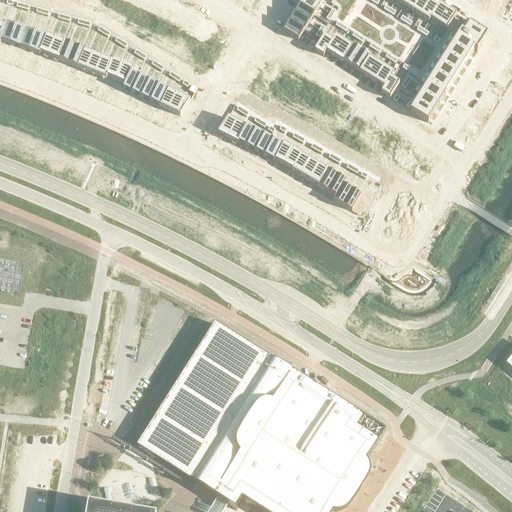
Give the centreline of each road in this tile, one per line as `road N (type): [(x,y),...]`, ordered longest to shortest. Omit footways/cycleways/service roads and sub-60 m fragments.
road 1 (residential): [(189,149),(380,260),(404,256),(427,238),(469,165)]
road 2 (unclassified): [(391,392),(224,288),(115,232)]
road 3 (unclassified): [(115,232),(59,511)]
road 4 (residential): [(258,33),(440,147)]
road 5 (residential): [(0,72),(189,149)]
road 6 (residential): [(258,33),(189,149)]
road 7 (residential): [(440,147),(508,41)]
road 8 (unclassified): [(115,232),(0,183)]
